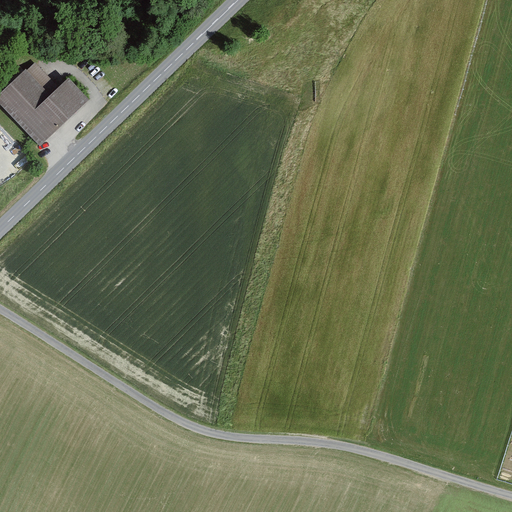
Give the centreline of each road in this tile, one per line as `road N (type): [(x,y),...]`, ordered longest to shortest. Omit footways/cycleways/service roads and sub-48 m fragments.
road 1 (unclassified): [(511,493),(365,446),(215,430),(0,309)]
road 2 (tertiary): [(234,0),(0,228)]
